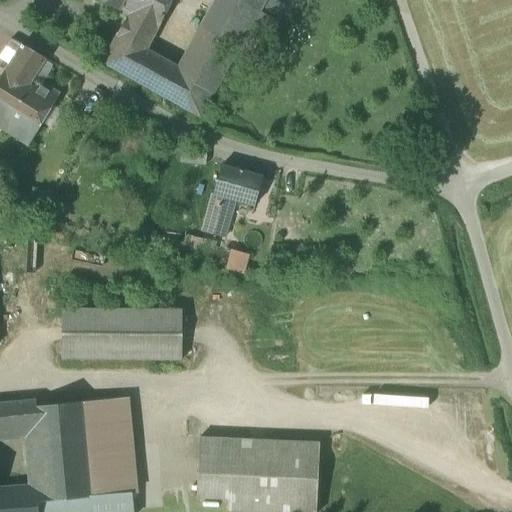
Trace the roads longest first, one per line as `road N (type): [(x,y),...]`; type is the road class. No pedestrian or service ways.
road 1 (unclassified): [(0,19),(213,144),(460,192)]
road 2 (unclassified): [(395,0),(460,192)]
road 3 (unclassified): [(460,192),(511,375)]
